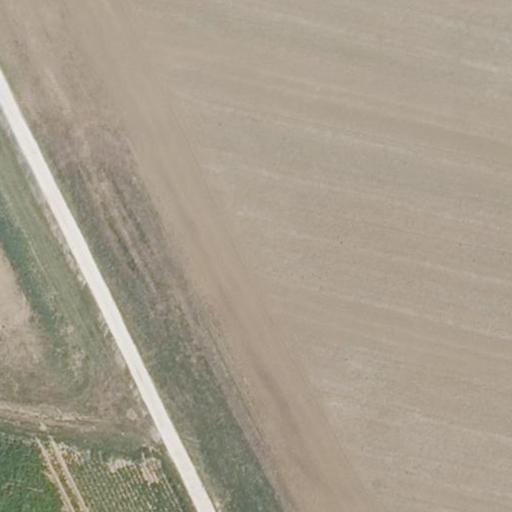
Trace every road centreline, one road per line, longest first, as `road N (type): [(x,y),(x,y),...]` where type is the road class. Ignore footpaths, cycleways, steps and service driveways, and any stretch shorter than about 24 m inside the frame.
road 1 (track): [(206,511),(131,344),(80,265),(0,99)]
road 2 (track): [(0,410),(178,452)]
